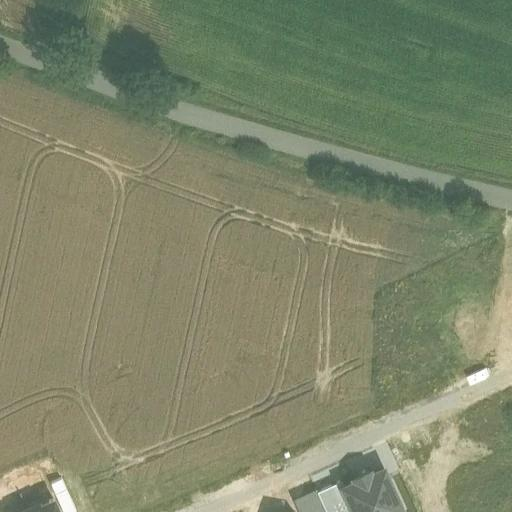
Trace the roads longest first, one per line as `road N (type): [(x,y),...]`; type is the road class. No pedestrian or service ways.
road 1 (unclassified): [(0,45),(114,88),(511,192)]
road 2 (residential): [(206,511),(511,372)]
